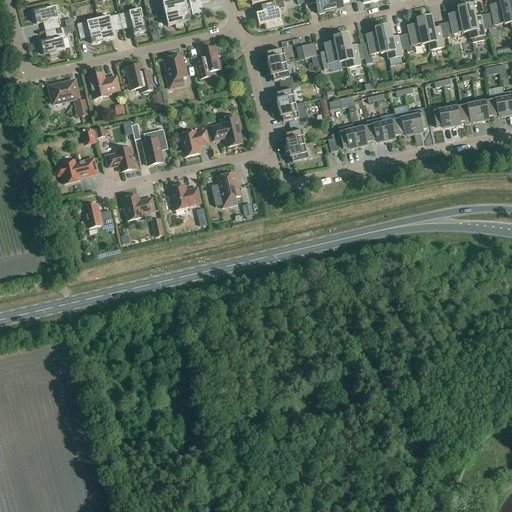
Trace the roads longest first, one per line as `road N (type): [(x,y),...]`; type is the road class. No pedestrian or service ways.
road 1 (primary): [(357,236),(0,320)]
road 2 (residential): [(239,28),(31,77),(9,0)]
road 3 (residential): [(271,152),(278,174),(300,181),(511,135)]
road 4 (residential): [(437,0),(247,45)]
road 5 (residential): [(271,152),(105,190)]
road 6 (primary): [(511,210),(464,210),(357,236)]
road 7 (primary): [(357,236),(440,227),(511,231)]
